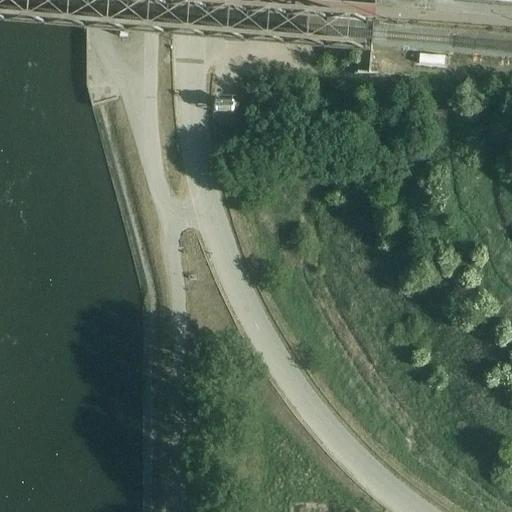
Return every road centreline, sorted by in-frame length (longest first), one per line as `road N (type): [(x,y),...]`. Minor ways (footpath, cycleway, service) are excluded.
road 1 (unclassified): [(419,511),(338,441),(289,379),(256,325),(207,207)]
road 2 (unclassified): [(207,207),(193,137),(189,0)]
road 3 (unclassified): [(147,113),(106,59),(97,0)]
